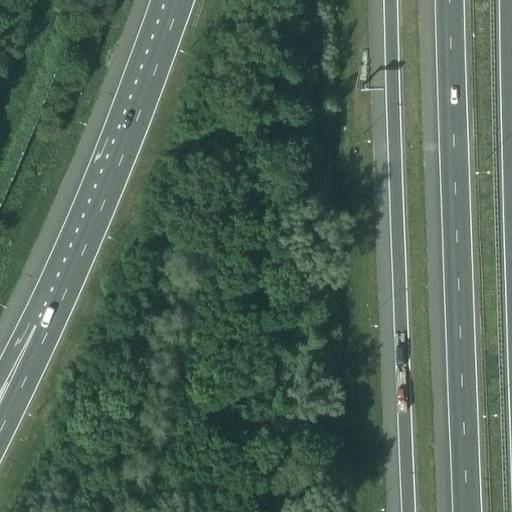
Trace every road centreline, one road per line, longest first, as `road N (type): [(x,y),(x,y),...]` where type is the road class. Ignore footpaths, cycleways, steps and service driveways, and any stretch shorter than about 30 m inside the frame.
road 1 (motorway): [(449,0),(465,511)]
road 2 (motorway): [(391,0),(406,511)]
road 3 (motorway): [(179,0),(45,335)]
